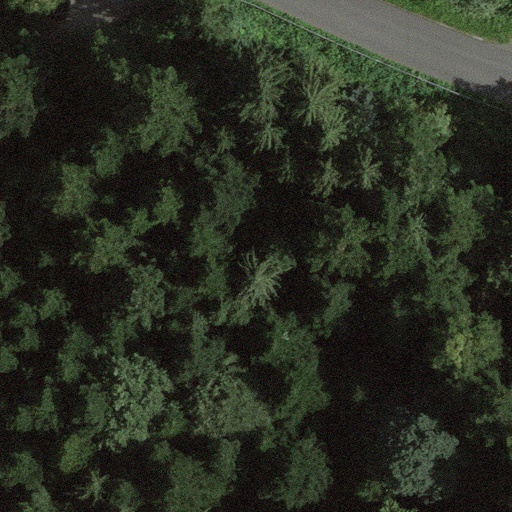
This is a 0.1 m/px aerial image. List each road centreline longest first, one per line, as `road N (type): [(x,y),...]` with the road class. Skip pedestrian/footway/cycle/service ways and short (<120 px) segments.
road 1 (tertiary): [(511,74),(322,0)]
road 2 (track): [(99,0),(0,166)]
